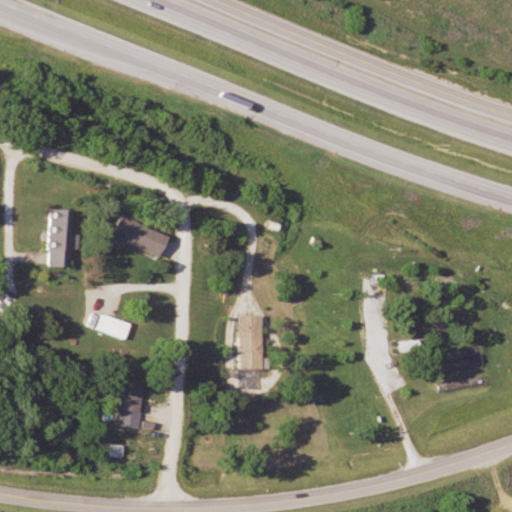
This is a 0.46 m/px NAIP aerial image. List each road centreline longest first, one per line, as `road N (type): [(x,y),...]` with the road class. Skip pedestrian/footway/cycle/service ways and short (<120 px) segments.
road 1 (trunk): [(0,4),(511,200)]
road 2 (residential): [(0,494),(160,509),(253,505),(416,474),(511,442)]
road 3 (residential): [(416,474),(335,253),(218,211),(184,211)]
road 4 (trunk): [(511,141),(148,0)]
road 5 (residential): [(221,0),(511,119)]
road 6 (residential): [(184,211),(160,509)]
road 7 (residential): [(0,143),(141,179),(172,194),(184,211)]
road 8 (residential): [(17,148),(7,292)]
